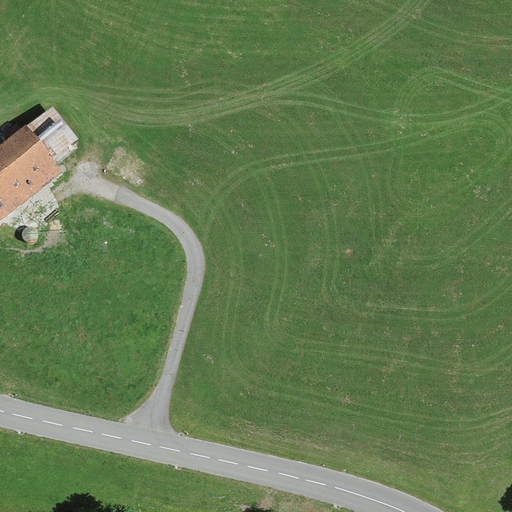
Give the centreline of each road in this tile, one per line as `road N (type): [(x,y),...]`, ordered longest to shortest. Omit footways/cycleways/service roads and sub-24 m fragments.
road 1 (tertiary): [(401,511),(325,485),(0,410)]
road 2 (track): [(143,443),(194,285),(192,252),(168,222),(90,188)]
